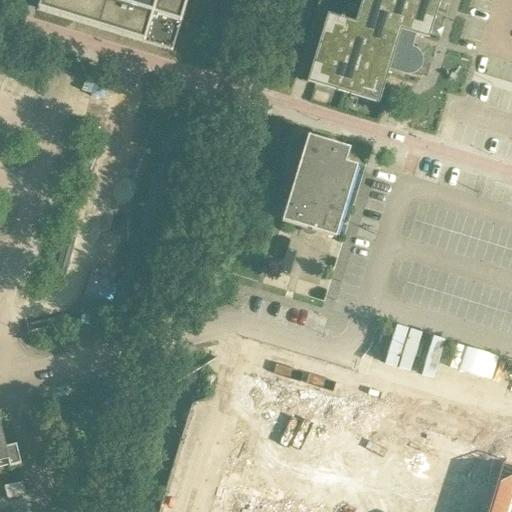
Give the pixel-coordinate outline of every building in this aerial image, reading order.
[(40,0),(36,11),(172,53),(187,0),(40,0)] [(438,0),(361,0),(354,24),(326,16),(306,83),(377,105),(389,67),(401,71),(412,35),(427,40),(438,0)] [(511,81),(511,62),(488,54),(482,71),(511,81)] [(334,240),(342,213),(356,168),(345,164),(349,150),(306,137),(280,223),(334,240)] [(378,393),(369,390),(368,396),(377,399),(378,393)] [(319,414),(268,399),(249,462),(231,456),(225,459),(209,511),(511,511),(511,474),(499,470),(489,451),(366,413),(346,423),(334,419),(328,423),(327,425),(321,423),(322,420),(319,414)] [(0,463),(6,462),(8,468),(19,465),(14,446),(4,449),(0,432),(0,463)] [(21,483),(11,485),(15,498),(24,496),(21,483)] [(15,498),(11,485),(2,487),(6,501),(15,498)]
